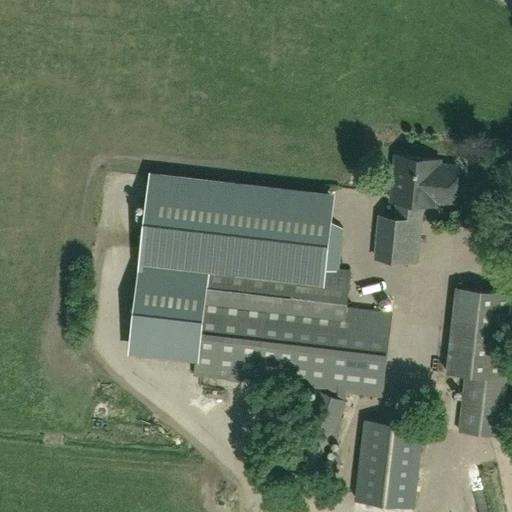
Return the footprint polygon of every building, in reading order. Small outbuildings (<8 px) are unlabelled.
[(436,200),(454,202),(458,166),(440,165),(440,159),(396,154),(392,200),(397,201),(396,217),(382,215),(377,258),(417,262),(423,204),(436,205),(436,200)] [(391,313),(346,308),(351,271),(325,268),(333,198),(151,177),(131,346),(197,353),(194,374),(382,396),(391,313)] [(511,293),(457,287),(447,372),(466,375),(460,432),(500,436),(511,332),(511,293)] [(318,479),(346,402),(317,391),(290,467),(318,479)] [(357,500),(413,507),(422,426),(366,420),(357,500)]
